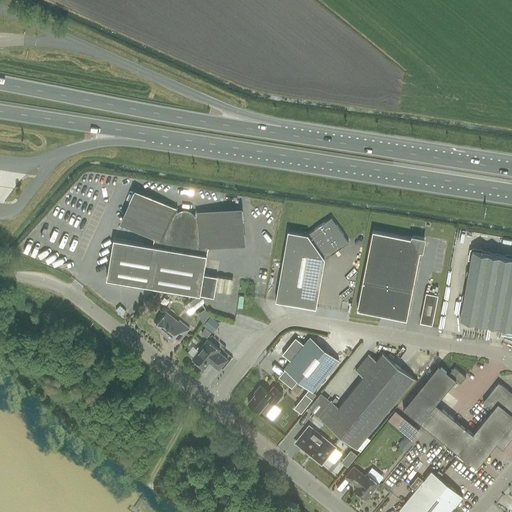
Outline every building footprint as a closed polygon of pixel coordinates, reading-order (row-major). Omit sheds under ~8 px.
[(107,279),(147,285),(214,297),(218,276),(204,274),(209,246),(244,242),(241,209),(197,213),(197,212),(177,208),(177,210),(136,192),(122,222),(155,237),(154,245),(114,239),(107,279)] [(288,231),(276,301),(316,308),(325,259),(349,242),(332,217),(308,234),(288,231)] [(373,230),(363,280),(358,309),(407,319),(420,250),(422,251),(425,239),(413,236),(412,238),(373,230)] [(511,328),(511,257),(473,250),(461,319),(511,328)] [(426,292),(420,322),(433,324),(438,295),(426,292)] [(197,297),(184,307),(190,315),(204,303),(204,298),(197,297)] [(200,312),(204,320),(212,316),(208,308),(200,312)] [(190,329),(180,320),(178,323),(166,313),(156,326),(163,331),(161,332),(172,341),(175,336),(180,340),(190,329)] [(212,331),(218,323),(210,317),(204,325),(212,331)] [(310,337),(284,369),(309,389),(313,392),(339,360),(310,337)] [(220,350),(208,340),(193,358),(205,368),(208,364),(208,362),(210,362),(214,365),(213,365),(219,370),(228,359),(219,352),(220,350)] [(377,360),(369,354),(356,370),(363,377),(339,407),(331,401),(318,417),(357,449),(415,378),(383,353),(377,360)] [(404,408),(421,422),(477,468),(497,443),(503,448),(511,437),(511,392),(499,382),(483,402),(493,409),(473,434),(436,404),(456,379),(461,383),(467,376),(455,367),(450,373),(439,364),(404,408)] [(266,416),(275,404),(283,394),(274,386),(269,392),(260,385),(255,392),(256,393),(248,403),(259,412),(260,411),(266,416)] [(309,389),(306,394),(313,400),(316,395),(313,392),(309,389)] [(423,432),(396,411),(388,420),(406,435),(398,445),(406,452),(411,445),(414,447),(417,443),(415,441),(423,432)] [(297,443),(322,463),(334,447),(310,427),(297,443)] [(366,499),(379,483),(367,473),(365,476),(354,467),(346,476),(358,485),(354,489),(366,499)] [(450,511),(463,496),(432,470),(400,510),(403,511),(450,511)] [(411,486),(415,489),(423,480),(418,476),(411,486)]
